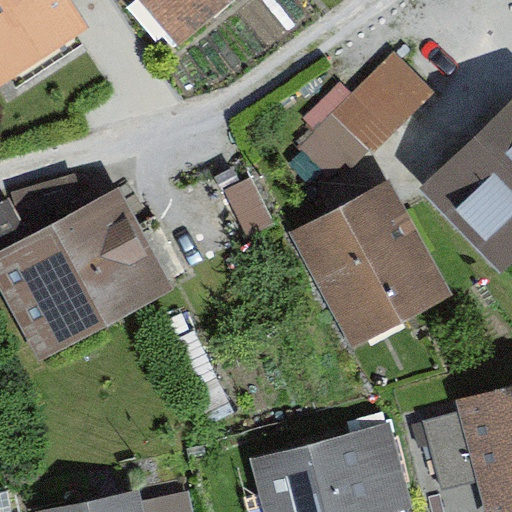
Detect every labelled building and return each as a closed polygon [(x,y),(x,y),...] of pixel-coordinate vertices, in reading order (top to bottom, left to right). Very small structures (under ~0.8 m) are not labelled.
[(0,0),(0,63),(1,65),(67,21),(53,0),(0,0)] [(204,0),(142,0),(169,31),(204,0)] [(332,113),(372,153),(433,92),(394,52),(332,113)] [(495,246),(511,229),(511,116),(438,187),(495,246)] [(30,182),(0,202),(0,242),(0,243),(49,210),(30,182)] [(249,187),(228,198),(252,243),(273,232),(249,187)] [(392,295),(398,307),(433,288),(382,196),(308,236),(351,317),(392,295)] [(106,295),(113,307),(183,269),(154,217),(128,231),(112,201),(2,260),(39,331),(106,295)] [(511,505),(511,396),(424,420),(442,488),(487,476),(496,509),(511,505)] [(374,511),(356,442),(266,466),(278,511),(374,511)] [(202,511),(200,482),(157,485),(159,511),(202,511)] [(132,511),(130,502),(84,511),(132,511)]
